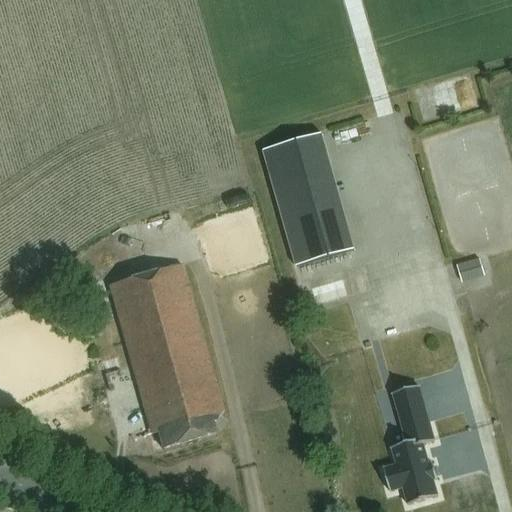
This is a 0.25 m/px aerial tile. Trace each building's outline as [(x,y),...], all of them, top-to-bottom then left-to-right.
[(355,252),(322,137),(262,154),(295,269),(355,252)] [(482,259),(459,265),(464,284),(488,278),(482,259)] [(212,426),(222,413),(181,267),(108,288),(148,429),(155,427),(162,451),(215,436),(212,426)] [(310,269),(297,272),(301,284),(313,281),(310,269)] [(392,456),(377,460),(385,488),(390,486),(400,485),(406,508),(434,499),(428,476),(430,475),(431,477),(432,476),(428,456),(426,456),(426,458),(424,459),(418,438),(429,435),(417,387),(391,393),(403,435),(388,438),(392,456)]
